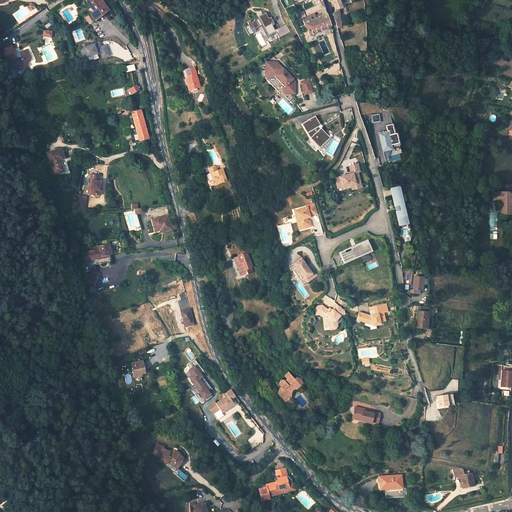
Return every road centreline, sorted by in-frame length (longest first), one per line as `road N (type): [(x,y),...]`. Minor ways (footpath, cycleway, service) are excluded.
road 1 (residential): [(424,401),(404,339),(370,153),(324,0)]
road 2 (track): [(147,6),(186,28),(239,120),(296,187),(325,176),(358,120)]
road 3 (tertiary): [(166,166),(211,348),(284,447)]
